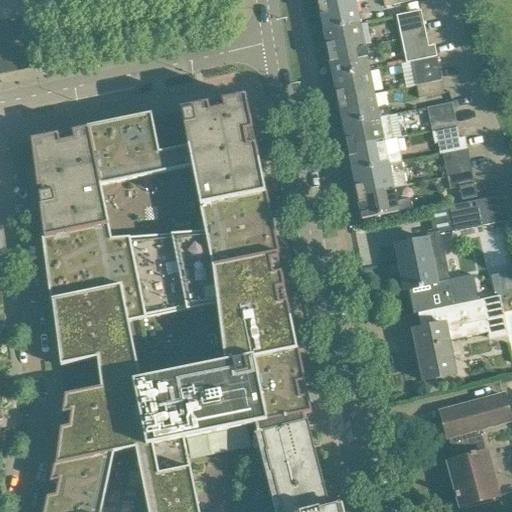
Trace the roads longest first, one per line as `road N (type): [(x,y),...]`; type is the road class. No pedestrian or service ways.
road 1 (tertiary): [(377,511),(271,43)]
road 2 (residential): [(0,171),(23,268),(35,389),(18,511)]
road 3 (tertiary): [(0,103),(271,43)]
road 4 (unclassified): [(449,0),(511,194)]
